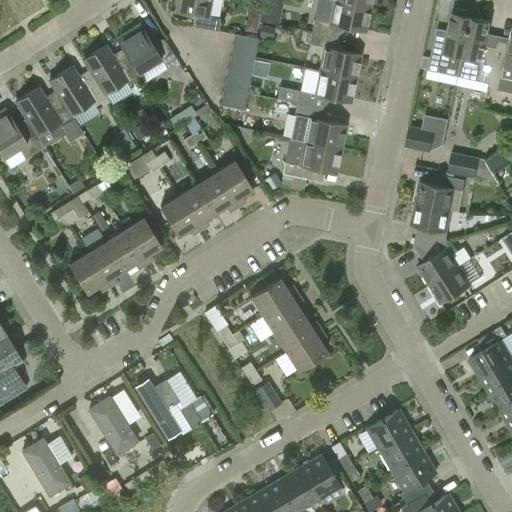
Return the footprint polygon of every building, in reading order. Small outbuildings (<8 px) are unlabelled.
[(209,0),(176,0),(174,11),(194,14),(192,26),(217,30),(219,18),(207,16),(209,0)] [(343,0),(318,0),(312,31),(335,36),(338,24),(348,26),(364,29),(369,5),(343,0)] [(281,6),(264,2),(261,19),(278,22),(281,6)] [(441,64),(459,68),(461,61),(461,58),(470,17),(467,17),(469,11),(456,8),(455,14),(450,13),(445,35),(435,33),(428,69),(439,71),(441,64)] [(477,80),(488,82),(491,64),(492,60),(494,50),(484,48),(489,21),(470,17),(461,58),(461,61),(459,68),(459,69),(478,73),(477,80)] [(139,73),(141,77),(144,81),(177,60),(164,38),(153,45),(139,23),(116,38),(122,48),(139,73)] [(269,27),(262,26),(260,35),(267,37),(269,27)] [(491,64),(488,82),(489,83),(488,86),(498,89),(511,91),(511,26),(511,27),(509,37),(506,53),(494,50),(492,60),(491,64)] [(312,31),(309,42),(325,45),(320,69),(355,76),(360,53),(342,49),(333,47),(335,36),(312,31)] [(234,34),(232,45),(255,50),(258,38),(234,34)] [(82,59),(89,69),(105,94),(128,80),(130,83),(141,77),(139,73),(122,48),(112,54),(105,44),(82,59)] [(255,50),(232,45),(230,57),(253,62),(255,50)] [(253,62),(230,57),(227,69),(250,74),(253,62)] [(49,80),(56,91),(71,115),(94,101),(96,104),(107,97),(105,94),(89,69),(78,75),(72,66),(49,80)] [(276,97),(296,102),(321,107),(324,95),(350,100),(355,76),(320,69),(306,66),(301,90),(279,85),(276,97)] [(250,74),(227,69),(225,81),(248,85),(250,74)] [(248,85),(225,81),(222,92),(245,97),(248,85)] [(16,101),(23,113),(38,136),(61,122),(64,126),(73,119),(71,116),(71,115),(56,91),(46,98),(39,86),(16,101)] [(245,97),(222,92),(220,104),(243,109),(245,97)] [(289,137),(305,141),(340,148),(345,124),(319,119),(321,107),(296,102),(294,113),(289,137)] [(195,114),(190,105),(170,118),(175,126),(195,114)] [(12,119),(5,108),(0,110),(0,150),(4,157),(27,142),(30,147),(41,141),(38,136),(23,113),(12,119)] [(184,122),(191,133),(196,142),(205,137),(193,117),(184,122)] [(149,130),(145,124),(133,132),(137,138),(149,130)] [(409,126),(406,145),(429,150),(433,130),(422,128),(409,126)] [(134,145),(123,128),(116,133),(127,150),(134,145)] [(188,148),(196,142),(191,133),(182,139),(188,148)] [(289,137),(282,172),(283,172),(305,177),(309,177),(311,167),(325,170),(335,172),(340,148),(289,137)] [(154,156),(160,166),(169,160),(163,151),(154,156)] [(446,172),(475,177),(491,180),(498,181),(495,175),(484,158),(450,151),(446,172)] [(495,153),(485,160),(492,170),(502,164),(495,153)] [(151,171),(160,166),(154,156),(145,162),(151,171)] [(234,160),(215,172),(237,206),(245,202),(241,195),(252,188),(234,160)] [(215,172),(197,183),(214,212),(225,205),(229,212),(237,206),(215,172)] [(270,189),(280,183),(274,173),(264,178),(270,189)] [(415,203),(450,209),(458,211),(464,179),(435,173),(433,183),(420,180),(415,203)] [(95,184),(99,191),(105,200),(114,194),(104,178),(95,184)] [(197,183),(178,195),(200,229),(208,224),(204,218),(214,212),(197,183)] [(97,206),(105,200),(99,191),(91,196),(97,206)] [(193,234),(200,229),(178,195),(159,207),(178,235),(189,228),(193,234)] [(58,206),(69,223),(78,217),(67,201),(58,206)] [(416,225),(413,244),(430,241),(446,238),(446,231),(450,209),(415,203),(411,224),(416,225)] [(60,229),(69,223),(58,206),(50,212),(60,229)] [(142,218),(124,229),(146,264),(154,259),(150,253),(160,246),(142,218)] [(124,229),(106,240),(125,269),(135,262),(139,269),(146,264),(124,229)] [(450,239),(446,238),(430,241),(413,244),(423,261),(417,265),(429,283),(458,265),(452,254),(457,250),(450,239)] [(106,240),(88,252),(110,287),(118,282),(114,276),(125,269),(106,240)] [(102,292),(110,287),(88,252),(70,264),(88,293),(98,286),(102,292)] [(469,258),(458,265),(429,283),(441,302),(481,276),(469,258)] [(250,297),(262,315),(297,292),(293,285),(286,289),(279,278),(250,297)] [(297,292),(262,315),(274,333),(303,315),(296,304),(302,300),(297,292)] [(214,305),(204,312),(216,330),(226,323),(214,305)] [(310,325),(303,315),(274,333),(285,351),(320,329),(316,322),(310,325)] [(223,339),(232,333),(226,325),(218,331),(223,339)] [(320,329),(285,351),(297,370),(327,351),(319,340),(325,336),(320,329)] [(484,349),(469,358),(480,376),(511,358),(510,356),(500,339),(494,329),(478,339),(484,349)] [(232,333),(223,339),(229,348),(237,342),(232,333)] [(0,338),(0,392),(21,379),(12,365),(20,360),(5,335),(0,338)] [(511,380),(511,358),(480,376),(490,393),(511,380)] [(247,375),(255,369),(249,361),(241,366),(247,375)] [(255,369),(247,375),(252,383),(261,378),(255,369)] [(181,436),(196,428),(169,379),(154,387),(181,436)] [(253,388),(260,399),(266,409),(280,401),(266,380),(253,388)] [(511,403),(511,380),(490,393),(500,410),(511,403)] [(138,446),(109,398),(85,413),(114,461),(138,446)] [(511,426),(511,403),(500,410),(510,428),(511,426)] [(403,435),(410,431),(397,409),(366,428),(379,449),(396,439),(403,435)] [(379,449),(391,471),(422,452),(410,431),(403,435),(396,439),(379,449)] [(146,437),(152,447),(159,443),(152,433),(146,437)] [(70,487),(41,439),(7,459),(36,507),(70,487)] [(400,494),(407,504),(431,489),(425,479),(435,473),(422,452),(391,471),(404,492),(400,494)] [(321,455),(299,468),(318,500),(339,487),(321,455)] [(344,455),(338,459),(344,470),(351,466),(344,455)] [(358,477),(351,466),(344,470),(351,481),(358,477)] [(299,468),(278,481),(296,511),(297,511),(318,500),(299,468)] [(86,475),(79,479),(85,489),(92,484),(86,475)] [(122,492),(114,479),(99,488),(107,501),(122,492)] [(296,511),(278,481),(257,494),(267,511),(296,511)] [(364,487),(357,491),(363,502),(370,497),(364,487)] [(407,504),(400,508),(402,511),(457,511),(447,494),(438,500),(431,489),(407,504)] [(267,511),(257,494),(236,507),(238,511),(267,511)] [(54,511),(79,511),(72,501),(54,511)]
